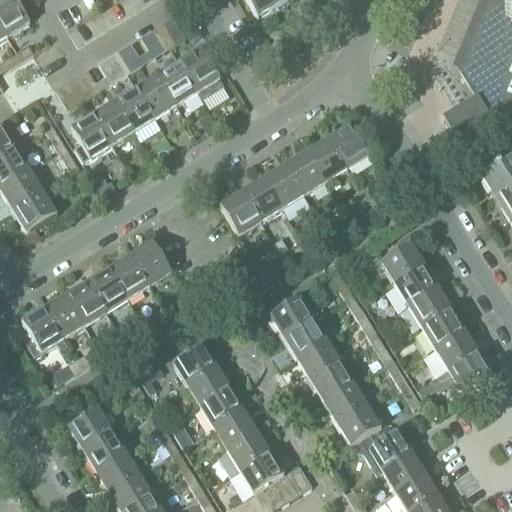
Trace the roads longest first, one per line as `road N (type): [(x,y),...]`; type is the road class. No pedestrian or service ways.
road 1 (residential): [(511,318),(392,138)]
road 2 (residential): [(392,138),(439,105),(417,71),(447,0)]
road 3 (residential): [(15,285),(161,196)]
road 4 (residential): [(269,128),(193,0)]
road 5 (residential): [(161,196),(269,128)]
